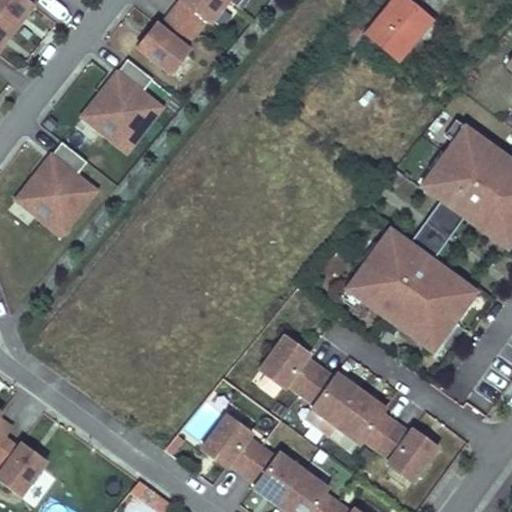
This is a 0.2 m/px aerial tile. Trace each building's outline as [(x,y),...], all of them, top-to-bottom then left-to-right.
[(0,0),(0,47),(33,8),(29,5),(33,0),(0,0)] [(135,47),(169,74),(187,51),(184,48),(205,21),(209,24),(228,0),(178,0),(168,14),(157,27),(153,24),(135,47)] [(403,0),(390,0),(361,33),(396,62),(430,22),(403,0)] [(346,21),(336,34),(348,44),(358,32),(346,21)] [(141,95),(152,81),(126,60),(82,116),(125,151),(158,108),(141,95)] [(364,97),(371,103),(378,95),(371,89),(364,97)] [(462,216),(507,249),(511,241),(511,158),(464,124),(420,185),(440,199),(427,216),(443,228),(451,216),(458,222),(462,216)] [(76,178),(87,164),(61,143),(17,199),(60,233),(93,192),(76,178)] [(436,252),(458,222),(451,216),(443,228),(427,216),(421,224),(438,235),(429,247),(436,252)] [(389,226),(344,287),(432,351),(476,290),(432,258),(436,252),(429,247),(438,235),(421,224),(409,241),(389,226)] [(308,352),(283,333),(257,369),(283,387),(286,382),(298,392),(312,402),(309,406),(333,423),(360,443),(363,439),(374,448),(388,458),(386,462),(410,480),(436,445),(411,427),(408,431),(394,421),(382,412),(385,407),(359,388),(335,371),(332,375),(318,365),(305,356),(308,352)] [(251,431),(226,412),(200,447),(225,466),(228,462),(241,471),(255,481),(252,486),(276,503),(288,511),(361,511),(353,506),(351,510),(336,500),(324,491),(328,486),(302,467),(277,450),(274,454),(261,444),(248,435),(251,431)] [(0,482),(22,498),(46,466),(19,446),(17,448),(3,438),(10,428),(0,419),(0,482)] [(130,498),(161,511),(164,511),(171,497),(137,483),(130,498)]
